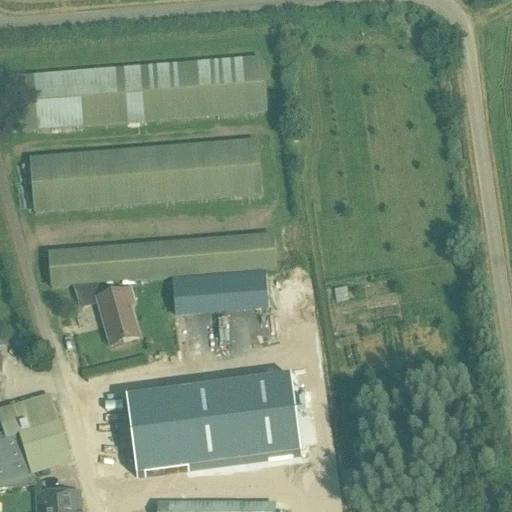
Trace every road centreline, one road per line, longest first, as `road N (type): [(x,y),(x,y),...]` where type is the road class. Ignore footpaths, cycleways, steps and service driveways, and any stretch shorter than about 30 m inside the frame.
road 1 (unclassified): [(511,364),(460,29),(450,13),(411,0)]
road 2 (unclassified): [(389,0),(0,29)]
road 3 (unknown): [(276,125),(274,205),(260,218),(23,250)]
road 4 (unknown): [(104,511),(90,447),(0,195)]
